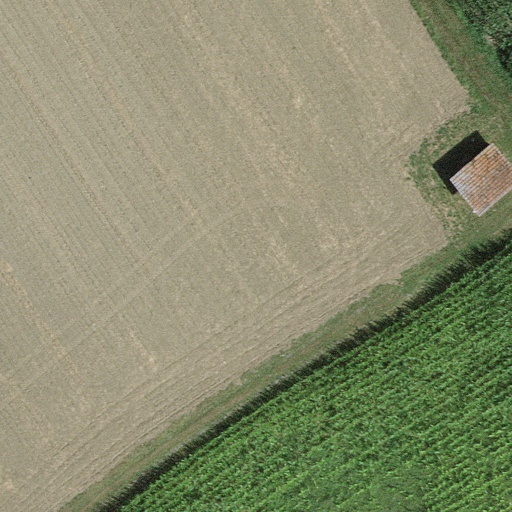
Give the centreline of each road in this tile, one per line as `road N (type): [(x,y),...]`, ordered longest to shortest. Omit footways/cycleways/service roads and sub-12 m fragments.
road 1 (track): [(511,187),(400,287),(59,511)]
road 2 (track): [(511,97),(477,65),(441,0)]
